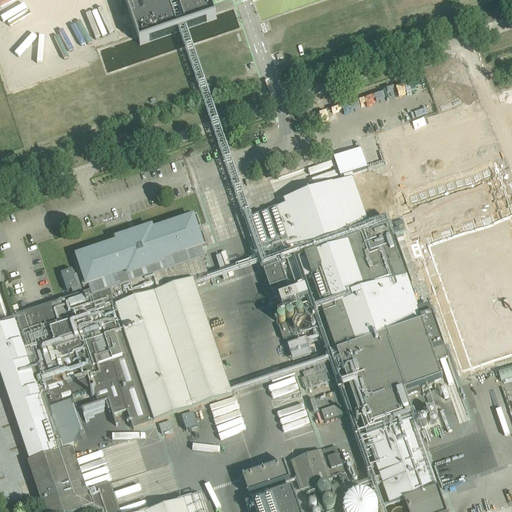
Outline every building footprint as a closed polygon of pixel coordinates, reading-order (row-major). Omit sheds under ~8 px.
[(187,29),(217,19),(215,14),(210,0),(124,0),(137,38),(140,45),(179,32),(182,31),(187,29)] [(266,155),(239,164),(242,174),(270,165),(266,155)] [(383,178),(408,170),(405,159),(379,168),(383,178)] [(511,511),(511,207),(496,163),(402,196),(511,511)] [(386,219),(368,225),(352,178),(285,201),(286,206),(271,212),(296,283),(311,277),(343,370),(377,466),(390,505),(404,500),(437,488),(404,393),(424,386),(418,368),(428,364),(424,354),(414,357),(405,330),(423,323),(410,286),(412,285),(420,308),(437,302),(412,231),(393,238),(386,219)] [(246,221),(257,252),(280,243),(269,213),(246,221)] [(15,323),(0,327),(0,373),(13,413),(23,440),(30,463),(27,464),(40,502),(42,511),(91,511),(92,511),(91,511),(207,511),(206,506),(187,511),(186,511),(183,502),(164,509),(154,511),(119,511),(110,484),(87,492),(73,449),(64,452),(64,451),(49,407),(70,400),(72,399),(94,391),(98,404),(109,400),(115,417),(127,412),(131,423),(127,424),(130,432),(232,397),(194,284),(193,282),(209,277),(203,260),(205,259),(202,252),(202,250),(205,249),(204,248),(207,247),(203,234),(200,235),(199,231),(201,230),(197,218),(194,219),(194,217),(153,231),(152,227),(135,233),(114,240),(116,244),(73,258),(77,272),(79,271),(80,271),(81,275),(79,276),(83,289),(85,288),(86,289),(89,288),(90,292),(70,299),(13,318),(15,323)] [(270,291),(287,285),(281,267),(264,273),(270,291)] [(77,271),(73,272),(73,270),(61,274),(67,293),(72,291),(73,295),(82,292),(77,276),(79,276),(81,275),(80,271),(79,271),(77,272),(77,271)] [(290,324),(279,328),(283,341),(294,338),(290,324)] [(324,425),(343,418),(339,407),(321,414),(324,425)] [(161,434),(172,431),(169,422),(158,425),(161,434)] [(217,429),(220,439),(239,433),(236,423),(217,429)] [(332,481),(332,480),(345,475),(336,448),(322,453),(321,452),(291,463),(301,492),(332,481)] [(284,465),(243,479),(249,496),(290,482),(284,465)] [(103,483),(108,482),(107,476),(110,476),(109,470),(101,472),(103,483)] [(445,511),(437,488),(404,500),(408,511),(445,511)] [(254,511),(300,511),(293,490),(252,504),(254,511)] [(378,511),(379,497),(336,495),(335,511),(378,511)]
